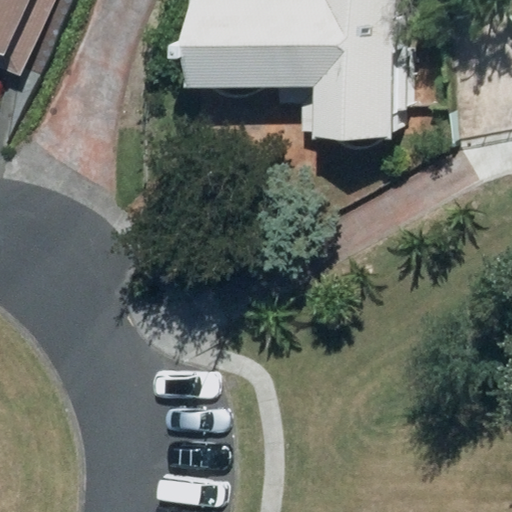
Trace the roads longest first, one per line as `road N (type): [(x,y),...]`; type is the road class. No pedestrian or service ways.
road 1 (residential): [(0,249),(37,268),(84,313),(113,360),(131,411),(138,511)]
road 2 (unknown): [(37,268),(139,0)]
